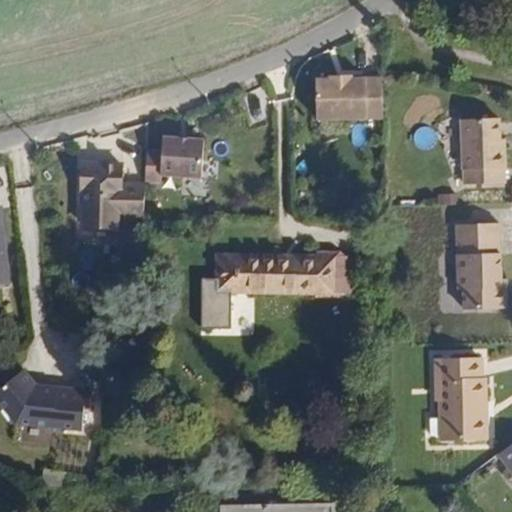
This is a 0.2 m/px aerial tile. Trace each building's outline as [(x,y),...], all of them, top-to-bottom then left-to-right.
[(425,16),(441,5),(437,0),(427,0),(419,6),(425,16)] [(500,15),(489,3),(486,0),(469,0),(465,3),(483,29),(500,15)] [(385,123),(384,84),(354,85),(354,82),(333,82),(333,85),(317,86),(319,126),(385,123)] [(200,160),(204,122),(162,117),(161,131),(146,130),(144,163),(160,163),(161,156),(200,160)] [(492,164),(491,132),(456,134),(459,199),(499,198),(498,164),(492,164)] [(141,220),(143,183),(120,182),(121,163),(78,162),(77,204),(80,204),(80,227),(118,228),(118,212),(124,212),(125,219),(141,220)] [(494,325),(492,238),(450,239),(452,304),(457,304),(458,325),(494,325)] [(349,302),(349,266),(218,261),(218,281),(218,298),(349,302)] [(218,298),(218,281),(202,281),(203,297),(218,298)] [(41,428),(40,387),(36,387),(23,371),(0,390),(0,405),(16,425),(41,428)] [(482,414),(481,391),(476,391),(476,374),(434,375),(434,452),(477,451),(477,415),(482,414)] [(84,433),(87,392),(40,387),(41,428),(84,433)] [(511,449),(491,466),(511,494),(511,449)] [(99,496),(100,481),(76,478),(74,492),(99,496)]
